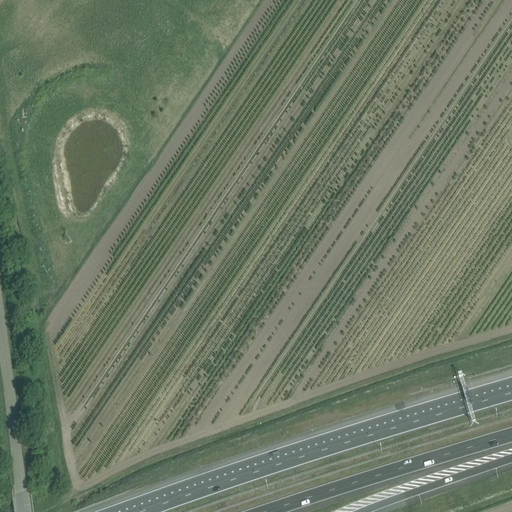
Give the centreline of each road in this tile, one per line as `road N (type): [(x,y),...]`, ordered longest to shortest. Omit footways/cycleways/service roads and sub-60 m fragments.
road 1 (motorway): [(511,392),(140,511)]
road 2 (motorway): [(267,511),(511,434)]
road 3 (unclassified): [(22,511),(0,319)]
road 4 (motorway): [(364,511),(511,458)]
